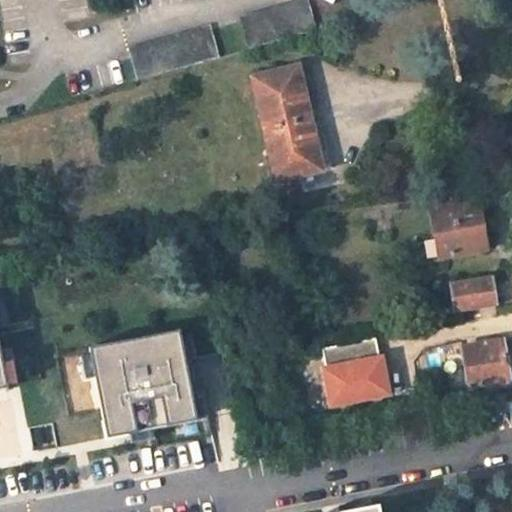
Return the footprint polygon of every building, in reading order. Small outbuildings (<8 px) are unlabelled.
[(316,29),(308,2),(239,21),(247,49),(316,29)] [(217,57),(210,28),(128,51),(136,80),(217,57)] [(321,170),(298,66),(250,76),(273,180),(321,170)] [(435,239),(438,259),(486,249),(478,199),(470,200),(466,181),(426,187),(435,239)] [(427,240),(431,260),(438,259),(435,239),(427,240)] [(495,305),(491,278),(448,285),(452,312),(477,308),(495,305)] [(438,289),(442,314),(452,312),(448,287),(438,289)] [(496,313),(495,305),(477,308),(478,316),(496,313)] [(0,390),(5,389),(4,386),(14,384),(9,361),(0,363),(0,323),(1,323),(0,317),(0,390)] [(105,438),(128,434),(130,443),(152,439),(150,429),(195,420),(194,416),(204,414),(199,391),(189,393),(181,356),(191,354),(187,330),(177,332),(176,329),(86,348),(87,355),(77,357),(82,380),(92,378),(105,438)] [(323,366),(320,366),(327,403),(386,392),(379,355),(376,356),(372,336),(319,346),(323,366)] [(505,364),(501,340),(461,347),(469,389),(508,382),(505,364)]
